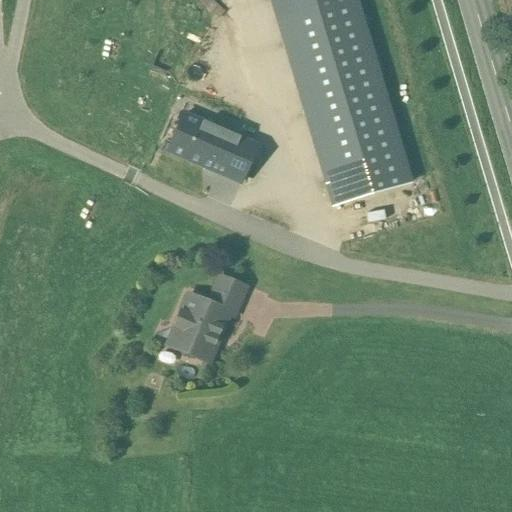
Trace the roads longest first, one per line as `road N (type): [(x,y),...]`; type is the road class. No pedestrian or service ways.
road 1 (track): [(228,217),(54,148),(0,111)]
road 2 (secondary): [(511,127),(474,0)]
